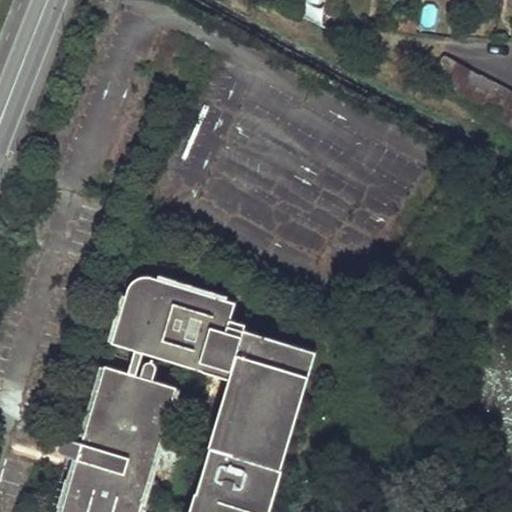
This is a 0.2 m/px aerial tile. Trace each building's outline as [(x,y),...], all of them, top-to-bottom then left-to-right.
[(302,8),(303,0),(283,0),(283,6),(301,15),(302,8)] [(301,15),(311,18),(311,15),(312,9),(302,8),(301,15)] [(312,9),(311,15),(318,16),(317,19),(326,24),(328,11),(312,9)] [(418,19),(401,17),(399,30),(416,33),(418,19)] [(445,57),(429,83),(444,91),(458,64),(445,57)] [(458,64),(444,91),(457,98),(471,71),(458,64)] [(457,98),(470,105),(484,78),(471,71),(457,98)] [(484,78),(470,105),(483,112),(498,85),(484,78)] [(498,85),(483,112),(495,118),(496,119),(511,92),(498,85)] [(496,119),(510,126),(511,122),(511,92),(496,119)] [(36,158),(41,142),(26,136),(21,149),(25,152),(36,158)] [(269,511),(317,348),(246,327),(248,321),(233,317),(238,300),(156,276),(147,274),(137,277),(130,283),(113,340),(135,348),(128,371),(105,365),(82,440),(65,436),(59,441),(58,445),(62,453),(77,458),(61,511),(140,511),(143,503),(150,505),(157,481),(150,479),(177,386),(154,378),(159,364),(157,362),(153,360),(150,360),(147,361),(144,364),(141,375),(138,373),(143,351),(207,370),(209,361),(234,368),(231,377),(191,511),(269,511)]
